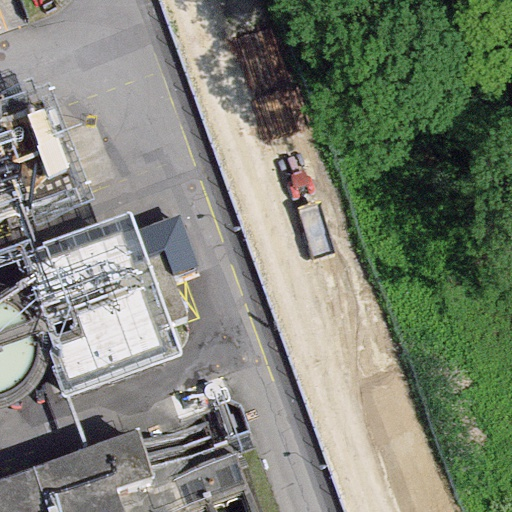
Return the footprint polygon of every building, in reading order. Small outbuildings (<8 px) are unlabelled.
[(56,101),(0,121),(0,214),(87,182),(56,101)] [(192,217),(159,227),(173,272),(206,262),(192,217)] [(174,350),(133,232),(39,265),(80,382),(174,350)] [(7,287),(0,287),(0,396),(21,392),(40,378),(51,357),(52,334),(45,312),(29,296),(7,287)] [(147,428),(0,481),(0,492),(7,511),(139,511),(130,484),(163,472),(147,428)]
